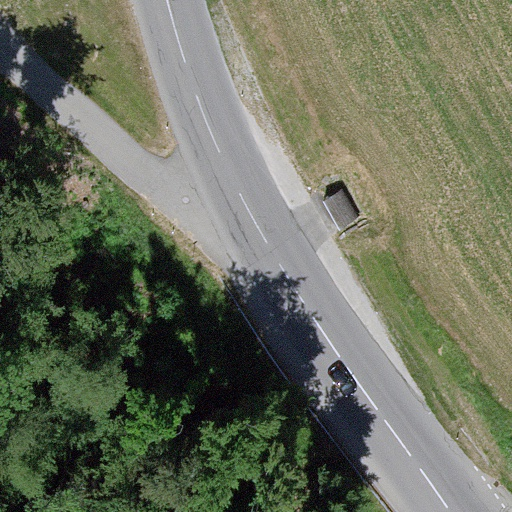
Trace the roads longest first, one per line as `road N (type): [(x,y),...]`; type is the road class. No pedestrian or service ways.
road 1 (secondary): [(452,511),(298,298),(248,213)]
road 2 (residential): [(248,213),(124,161),(0,47)]
road 3 (secondary): [(248,213),(189,75),(167,0)]
